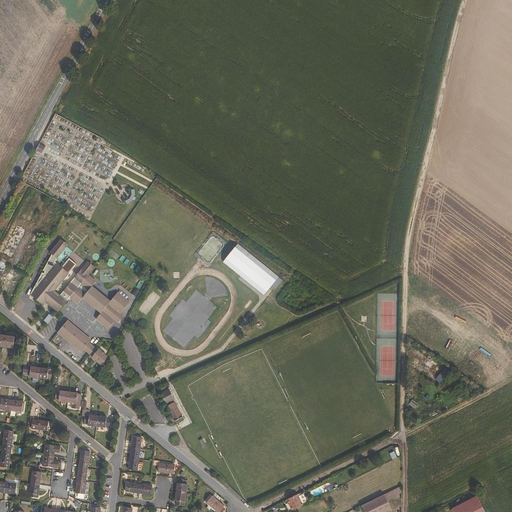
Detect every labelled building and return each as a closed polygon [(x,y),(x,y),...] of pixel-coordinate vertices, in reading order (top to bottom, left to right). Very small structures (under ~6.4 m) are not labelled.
[(19,215),(32,190),(24,186),(12,212),(19,215)] [(33,190),(21,218),(31,222),(43,195),(33,190)] [(56,261),(58,258),(68,245),(61,239),(51,252),(53,254),(31,295),(58,263),(56,261)] [(278,278),(237,243),(222,262),(263,296),(278,278)] [(7,247),(4,253),(11,256),(14,250),(7,247)] [(0,257),(0,267),(6,270),(10,261),(0,257)] [(61,294),(56,290),(77,264),(70,258),(63,267),(58,263),(31,295),(44,305),(46,302),(58,312),(68,300),(61,294)] [(61,294),(68,300),(86,278),(95,267),(88,262),(61,294)] [(108,304),(90,289),(94,284),(86,278),(68,300),(76,306),(81,300),(99,315),(94,321),(106,331),(113,323),(118,317),(127,306),(116,295),(108,304)] [(48,323),(53,316),(49,313),(44,320),(48,323)] [(116,325),(121,319),(118,317),(113,323),(116,325)] [(87,346),(89,343),(65,323),(56,335),(79,354),(82,351),(91,359),(90,360),(101,368),(106,359),(97,352),(96,353),(87,346)] [(0,346),(13,348),(14,337),(3,336),(3,335),(0,334),(0,346)] [(38,378),(39,368),(30,366),(30,368),(26,367),(25,375),(29,376),(29,377),(38,378)] [(50,378),(51,371),(48,370),(48,369),(39,368),(38,378),(47,380),(47,378),(50,378)] [(163,402),(173,398),(167,387),(158,392),(163,402)] [(67,403),(68,392),(59,391),(59,392),(55,392),(55,400),(58,400),(58,402),(67,403)] [(79,411),(81,395),(77,395),(77,393),(68,392),(67,403),(72,404),(72,410),(79,411)] [(0,409),(10,410),(12,400),(1,398),(1,399),(0,398),(0,409)] [(21,412),(23,401),(12,400),(10,410),(21,412)] [(182,416),(174,401),(165,406),(173,421),(182,416)] [(96,427),(97,416),(88,415),(88,416),(84,416),(83,424),(87,424),(87,425),(96,427)] [(109,427),(110,419),(106,418),(106,417),(97,416),(96,427),(105,428),(105,426),(109,427)] [(46,431),(47,422),(32,420),(31,429),(46,431)] [(12,444),(14,430),(4,429),(2,443),(12,444)] [(140,449),(141,438),(132,437),(130,448),(140,449)] [(10,456),(12,444),(2,443),(0,455),(10,456)] [(54,456),(55,445),(45,444),(43,455),(54,456)] [(138,459),(140,449),(130,448),(129,458),(138,459)] [(87,469),(90,451),(81,450),(78,467),(87,469)] [(0,465),(9,467),(10,456),(0,455),(0,457),(0,465)] [(53,460),(54,456),(43,455),(41,466),(52,467),(52,466),(57,467),(58,461),(53,460)] [(137,471),(138,459),(129,458),(128,470),(137,471)] [(173,475),(174,465),(158,463),(157,473),(173,475)] [(86,481),(87,469),(78,467),(76,480),(86,481)] [(39,485),(40,471),(32,471),(30,484),(39,485)] [(186,493),(187,484),(186,484),(186,480),(178,479),(178,483),(176,483),(175,492),(186,493)] [(84,494),(86,481),(76,480),(75,492),(84,494)] [(15,494),(17,483),(5,482),(4,492),(15,494)] [(138,493),(139,484),(126,482),(125,491),(138,493)] [(37,498),(39,485),(30,484),(29,496),(37,498)] [(151,495),(152,486),(139,484),(138,493),(151,495)] [(184,506),(186,493),(175,492),(174,501),(176,501),(175,505),(184,506)] [(380,511),(391,507),(384,493),(361,505),(364,511),(380,511)] [(284,511),(296,506),(289,494),(278,499),(283,511),(284,511)] [(216,511),(217,511),(223,505),(211,495),(205,503),(216,511)] [(478,511),(472,497),(449,508),(451,511),(478,511)]
